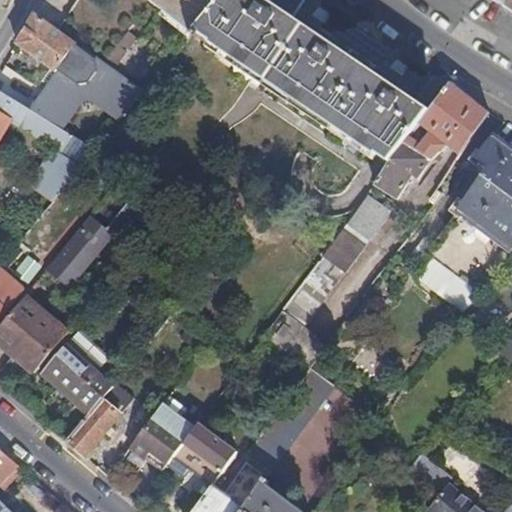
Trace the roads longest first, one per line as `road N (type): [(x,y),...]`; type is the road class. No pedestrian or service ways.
road 1 (secondary): [(511,83),(385,0)]
road 2 (secondary): [(0,421),(108,511)]
road 3 (unknown): [(394,0),(487,28),(511,44)]
